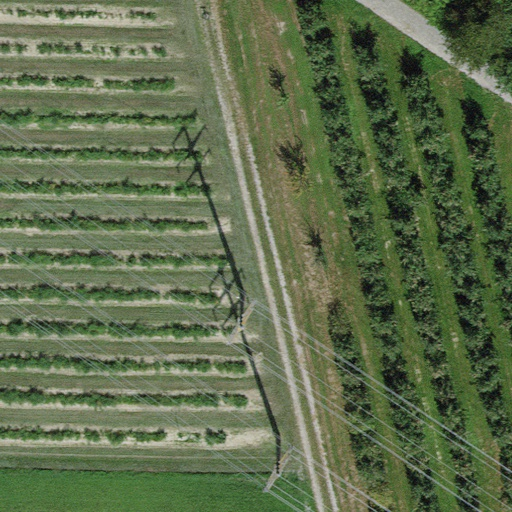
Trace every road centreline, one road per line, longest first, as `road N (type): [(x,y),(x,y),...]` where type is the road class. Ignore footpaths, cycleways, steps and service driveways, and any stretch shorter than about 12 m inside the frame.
road 1 (track): [(210,0),(326,511)]
road 2 (track): [(383,0),(511,88)]
